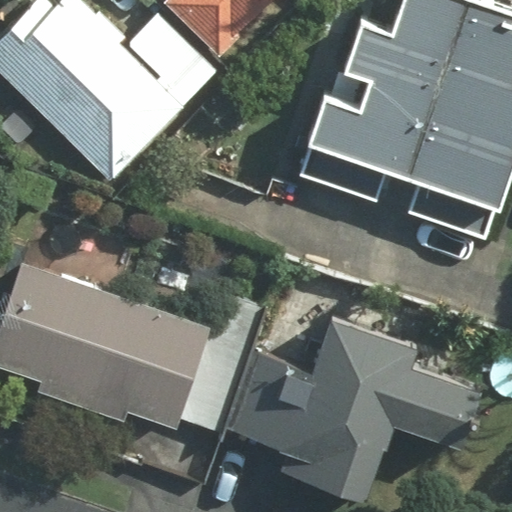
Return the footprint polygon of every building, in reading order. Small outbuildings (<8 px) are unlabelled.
[(96,0),(36,0),(0,38),(0,56),(121,172),(228,60),(167,2),(134,36),(96,0)] [(184,0),(230,44),(272,0),(184,0)] [(414,200),(499,229),(510,197),(511,197),(511,0),(402,0),(400,6),(381,0),(371,0),(349,64),(377,73),(372,88),(335,76),(306,163),(388,191),(400,155),(426,164),(414,200)] [(31,251),(0,348),(0,353),(54,371),(52,379),(141,406),(143,398),(193,414),(225,312),(31,251)] [(430,350),(436,330),(343,301),(327,354),(270,336),(243,423),(299,441),(293,460),(386,489),(412,406),(483,428),(501,372),(430,350)]
